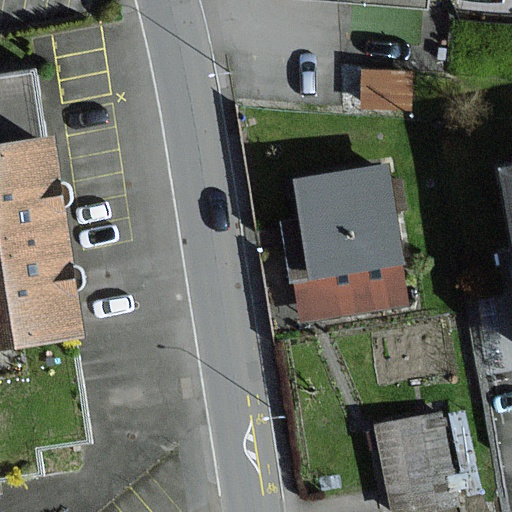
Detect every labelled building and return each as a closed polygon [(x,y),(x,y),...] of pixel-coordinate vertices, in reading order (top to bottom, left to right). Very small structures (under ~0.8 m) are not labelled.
[(0,77),(0,149),(44,143),(32,73),(0,77)] [(0,345),(73,335),(81,333),(70,257),(57,175),(51,141),(44,143),(0,149),(0,345)] [(387,165),(294,181),(310,277),(403,262),(387,165)] [(89,441),(73,335),(0,345),(0,479),(42,474),(39,448),(89,441)] [(440,416),(380,428),(395,511),(402,511),(456,502),(440,416)]
